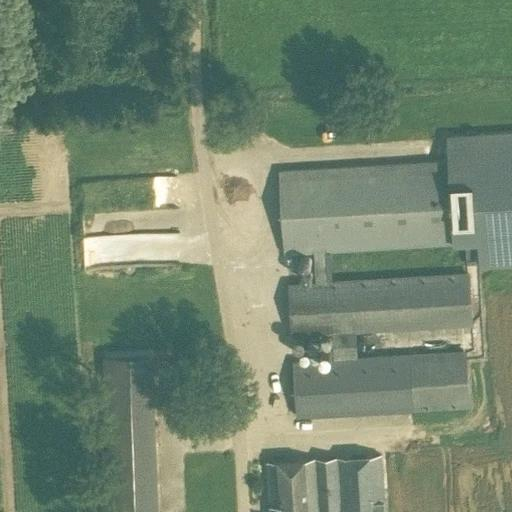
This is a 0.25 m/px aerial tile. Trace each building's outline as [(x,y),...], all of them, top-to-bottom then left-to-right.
[(352,134),(352,124),(329,123),(329,133),(352,134)] [(511,264),(511,130),(449,134),(451,160),(282,170),(287,254),(314,252),(316,284),(289,286),(292,334),(333,332),(335,360),(294,363),(297,416),(470,405),(466,352),(357,359),(355,330),(472,323),(469,275),(328,283),(326,251),(480,242),(481,266),(511,264)] [(109,174),(111,203),(181,199),(180,171),(109,174)] [(143,223),(142,206),(93,209),(94,226),(143,223)] [(108,511),(156,511),(154,356),(106,357),(108,511)] [(385,511),(382,455),(268,463),(271,511),(385,511)]
